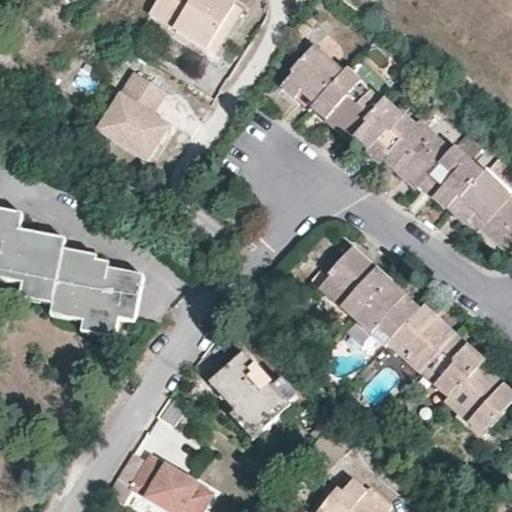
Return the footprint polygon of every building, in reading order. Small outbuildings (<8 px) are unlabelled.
[(159,0),(151,14),(197,42),(215,53),(228,33),(222,29),(236,6),(226,0),(159,0)] [(242,10),(236,6),(222,29),(228,33),(242,10)] [(308,111),(312,107),(342,73),(313,47),(291,70),(293,72),(281,86),(296,99),(308,111)] [(346,138),(349,134),(360,122),(363,124),(382,103),(346,70),(342,73),(312,107),(334,127),(346,138)] [(167,96),(134,74),(94,133),(147,167),(159,149),(172,129),(154,116),(167,96)] [(381,164),(385,160),(415,127),(385,100),(382,103),(363,124),(360,122),(349,134),(364,148),(381,164)] [(418,190),(422,186),(451,154),(418,124),(415,127),(385,160),(404,177),(418,190)] [(438,201),(448,210),(459,199),(461,201),(483,176),(455,150),(451,154),(422,186),(438,201)] [(459,199),(448,210),(465,225),(475,215),(486,225),(482,229),(488,234),(500,246),(511,232),(511,202),(509,199),(511,195),(511,194),(487,172),(483,176),(461,201),(459,199)] [(0,210),(0,281),(21,286),(21,290),(56,298),(54,307),(85,313),(83,323),(116,329),(119,319),(135,322),(145,276),(110,269),(111,264),(97,261),(97,257),(80,254),(65,251),(68,240),(22,231),(25,216),(0,210)] [(332,299),(356,322),(376,299),(379,301),(392,287),(376,272),(369,280),(361,272),(344,257),(337,264),(341,267),(325,285),(335,294),(332,299)] [(385,349),(389,345),(420,312),(406,299),(392,287),(379,301),(376,299),(356,322),(385,349)] [(56,298),(21,290),(19,300),(54,307),(56,298)] [(85,313),(54,307),(52,316),(83,323),(85,313)] [(249,316),(240,308),(234,317),(243,324),(249,316)] [(389,345),(421,375),(455,337),(441,323),(423,308),(420,312),(389,345)] [(114,340),(116,329),(83,323),(81,332),(114,340)] [(421,375),(448,400),(458,390),(460,392),(482,368),(485,364),(473,354),(455,337),(421,375)] [(229,369),(211,385),(236,414),(242,409),(263,433),(290,408),(289,406),(298,399),(284,383),(275,391),(244,355),(229,369)] [(458,390),(448,400),(445,403),(483,438),(511,406),(511,396),(502,387),(482,368),(460,392),(458,390)] [(242,409),(236,414),(231,418),(252,441),(263,433),(242,409)] [(351,441),(331,426),(325,432),(342,446),(347,450),(354,446),(351,441)] [(342,446),(325,432),(318,442),(327,449),(334,455),(342,446)] [(327,449),(318,442),(307,455),(316,462),(327,449)] [(160,465),(152,460),(150,464),(135,455),(110,497),(125,507),(134,490),(169,511),(202,511),(212,497),(160,465)] [(320,511),(389,511),(392,509),(369,490),(366,493),(353,483),(342,495),(337,492),(320,511)]
